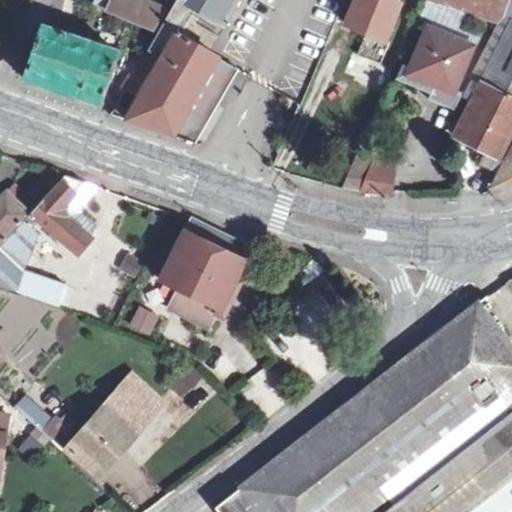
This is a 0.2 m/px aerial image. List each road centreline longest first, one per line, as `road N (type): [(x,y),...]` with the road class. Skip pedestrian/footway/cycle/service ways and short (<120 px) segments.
road 1 (secondary): [(0,110),(229,194),(364,233)]
road 2 (secondary): [(401,338),(176,511)]
road 3 (secondary): [(364,233),(376,238),(404,283),(401,338)]
